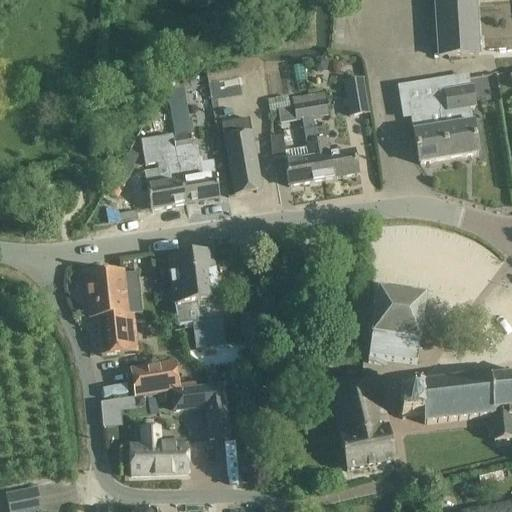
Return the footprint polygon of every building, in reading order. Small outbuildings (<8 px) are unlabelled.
[(433,0),(437,60),(480,57),(475,0),(433,0)] [(271,85),(287,84),(285,60),(269,61),(271,85)] [(342,84),(349,118),(370,114),(363,80),(342,84)] [(440,113),(448,161),(477,156),(472,124),(470,111),(475,110),(472,88),(442,93),(445,112),(440,113)] [(166,93),(173,137),(185,206),(219,200),(213,164),(200,167),(197,149),(191,150),(180,91),(166,93)] [(309,97),(313,120),(328,117),(324,94),(309,97)] [(284,164),(288,187),(324,181),(315,130),(314,131),(312,121),(313,120),(309,97),(291,100),(295,124),(301,123),(305,144),(304,144),(305,149),(284,153),(283,137),(269,138),(271,160),(285,159),(285,164),(284,164)] [(288,97),(270,101),(272,110),(290,107),(288,97)] [(413,134),(418,165),(448,161),(440,113),(439,113),(438,101),(409,106),(413,134)] [(223,138),(233,197),(262,192),(252,133),(251,133),(249,119),(221,125),(224,138),(223,138)] [(315,130),(324,181),(357,176),(353,152),(331,156),(325,128),(315,130)] [(185,206),(173,137),(141,143),(145,169),(157,167),(158,172),(143,174),(150,212),(185,206)] [(191,327),(195,353),(224,349),(218,301),(211,253),(167,259),(173,307),(176,328),(191,327)] [(97,320),(101,357),(137,354),(133,315),(127,315),(123,272),(84,276),(89,320),(97,320)] [(371,339),(368,364),(386,366),(387,362),(415,366),(417,350),(416,350),(417,341),(419,342),(425,296),(377,290),(371,335),(373,336),(373,339),(371,339)] [(241,315),(244,341),(255,340),(252,314),(241,315)] [(130,370),(135,399),(169,395),(178,394),(175,365),(130,370)] [(208,390),(224,389),(232,388),(231,380),(230,369),(206,371),(208,390)] [(491,417),(494,442),(511,440),(511,433),(510,411),(511,411),(511,379),(489,381),(489,377),(418,385),(418,387),(413,387),(411,393),(412,398),(406,399),(399,397),(401,404),(402,412),(400,418),(407,416),(415,416),(423,416),(424,425),(491,417)] [(334,407),(347,473),(394,463),(378,383),(336,392),(339,406),(334,407)] [(230,441),(224,389),(208,390),(178,394),(169,395),(172,415),(204,411),(208,443),(230,441)] [(145,407),(143,399),(134,400),(135,409),(145,407)] [(130,448),(131,478),(186,476),(185,442),(161,443),(160,427),(139,428),(140,448),(130,448)] [(256,472),(254,459),(239,461),(240,474),(256,472)] [(5,497),(8,511),(41,511),(36,490),(5,497)] [(511,511),(511,503),(468,511),(511,511)]
